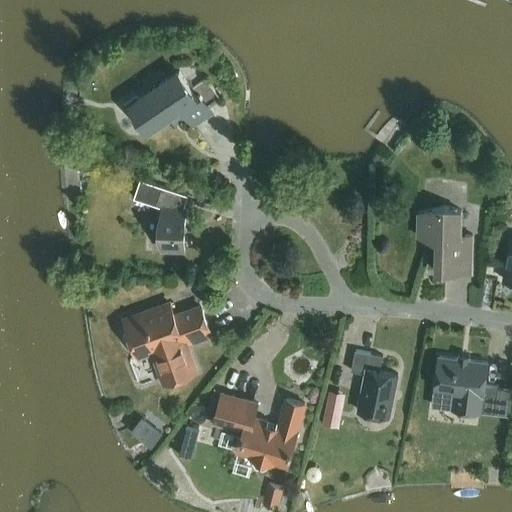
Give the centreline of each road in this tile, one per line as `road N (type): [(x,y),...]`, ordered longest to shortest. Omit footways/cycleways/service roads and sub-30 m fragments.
road 1 (residential): [(511,325),(339,305)]
road 2 (residential): [(339,305),(283,306),(255,290),(241,273),(238,233),(248,219)]
road 3 (residential): [(248,219),(304,228),(334,278),(339,305)]
